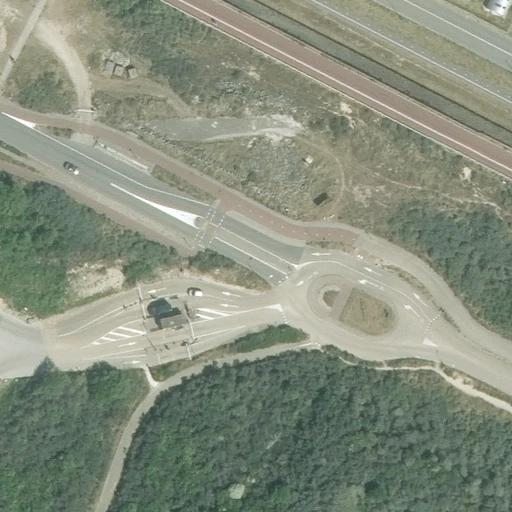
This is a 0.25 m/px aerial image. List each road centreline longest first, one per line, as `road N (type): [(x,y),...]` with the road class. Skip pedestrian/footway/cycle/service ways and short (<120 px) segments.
road 1 (tertiary): [(296,274),(0,123)]
road 2 (tertiary): [(296,274),(290,306),(328,338),(380,354),(454,347)]
road 3 (tertiary): [(454,347),(409,298),(355,268),(324,262),(296,274)]
road 4 (unclassified): [(400,0),(511,58)]
